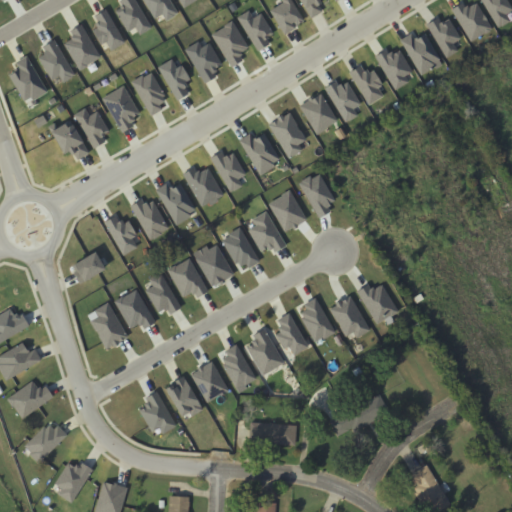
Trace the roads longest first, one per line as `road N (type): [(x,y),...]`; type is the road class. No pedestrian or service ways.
road 1 (residential): [(398,0),(57,210)]
road 2 (residential): [(38,256),(95,421),(110,441),(152,463),(222,467)]
road 3 (residential): [(86,397),(336,250)]
road 4 (residential): [(3,209),(3,241),(18,255),(38,256),(56,243),(61,221),(50,202),(31,194),(3,209)]
road 5 (residential): [(222,467),(325,481),(380,511)]
road 6 (residential): [(366,498),(392,445),(457,408)]
